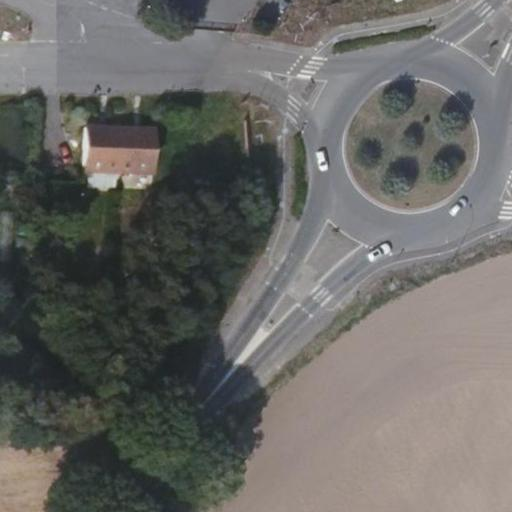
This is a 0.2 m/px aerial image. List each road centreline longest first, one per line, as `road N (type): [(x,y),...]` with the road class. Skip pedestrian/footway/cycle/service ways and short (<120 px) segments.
road 1 (secondary): [(380,66),(216,68),(272,86),(313,127),(323,152)]
road 2 (secondary): [(213,393),(360,259),(438,232)]
road 3 (secondary): [(323,163),(316,218),(213,393)]
road 4 (secondary): [(120,511),(213,393)]
road 5 (secondary): [(323,163),(342,203),(361,221),(412,236),(438,232)]
road 6 (secondary): [(497,126),(466,79),(441,65),(384,64)]
road 7 (secondary): [(438,232),(481,202),(494,178),(497,126)]
road 8 (secondary): [(497,0),(444,41),(384,64)]
